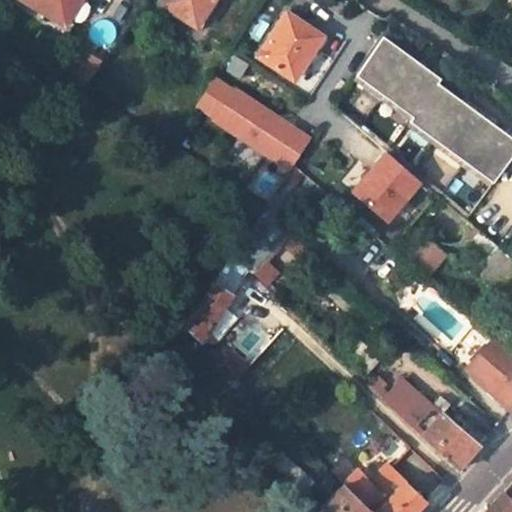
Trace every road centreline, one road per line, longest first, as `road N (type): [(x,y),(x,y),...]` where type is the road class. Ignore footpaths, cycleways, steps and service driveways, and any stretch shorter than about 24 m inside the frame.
road 1 (unknown): [(379,0),(327,101),(359,149)]
road 2 (residential): [(390,0),(511,84)]
